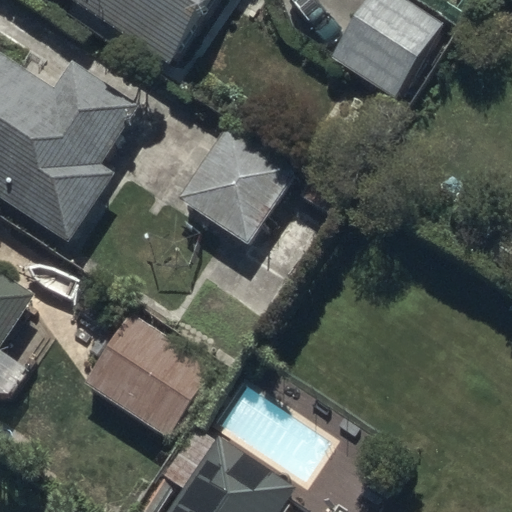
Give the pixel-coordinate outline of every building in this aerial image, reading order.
[(59,0),(176,74),(223,0),(59,0)] [(380,0),(336,69),(400,110),(448,35),(393,0),(380,0)] [(110,175),(130,145),(148,116),(80,73),(62,101),(0,61),(0,205),(64,246),(80,256),(126,184),(110,175)] [(183,213),(255,259),(308,178),(235,131),(183,213)] [(203,279),(180,320),(229,347),(252,306),(203,279)] [(0,373),(39,313),(0,287),(0,373)] [(91,395),(177,450),(223,379),(137,324),(91,395)] [(183,511),(295,511),(307,495),(227,444),(183,511)]
